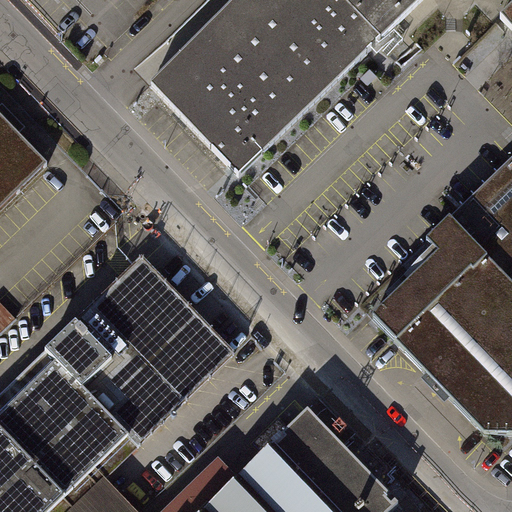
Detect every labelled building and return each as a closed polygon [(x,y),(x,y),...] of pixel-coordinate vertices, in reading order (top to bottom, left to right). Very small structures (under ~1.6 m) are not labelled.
[(511,0),(237,0),(149,86),(236,176),(417,0),(511,0),(511,10),(503,19),(511,27),(511,0)] [(0,212),(48,167),(0,116),(0,212)] [(511,164),(428,244),(437,257),(369,320),(395,347),(434,388),(480,437),(511,436),(511,164)] [(0,423),(0,474),(35,511),(55,511),(112,459),(119,467),(235,357),(143,262),(45,356),(57,369),(0,423)] [(206,511),(393,511),(399,507),(310,416),(206,511)] [(0,511),(35,511),(0,474),(0,511)]
